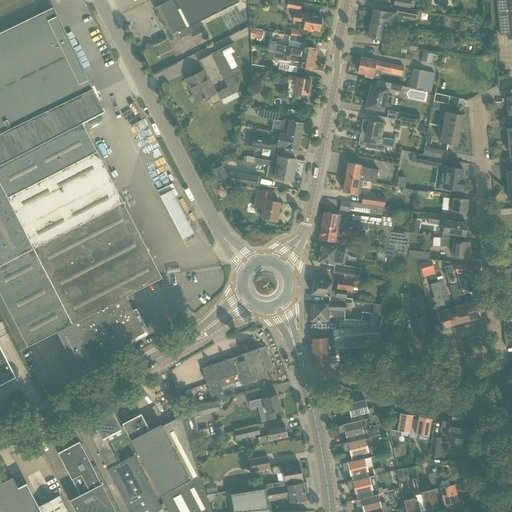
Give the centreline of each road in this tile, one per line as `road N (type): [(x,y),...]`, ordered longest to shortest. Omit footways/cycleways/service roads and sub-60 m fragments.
road 1 (unclassified): [(223,237),(100,0)]
road 2 (unknown): [(228,247),(186,258),(169,252),(113,122),(117,99),(142,80)]
road 3 (residential): [(303,235),(346,0)]
road 4 (tertiary): [(0,440),(209,326)]
road 5 (residential): [(492,325),(476,102)]
road 6 (residential): [(503,439),(463,403),(348,383),(336,370)]
road 7 (residential): [(336,370),(492,325)]
road 8 (tertiary): [(330,511),(305,381)]
